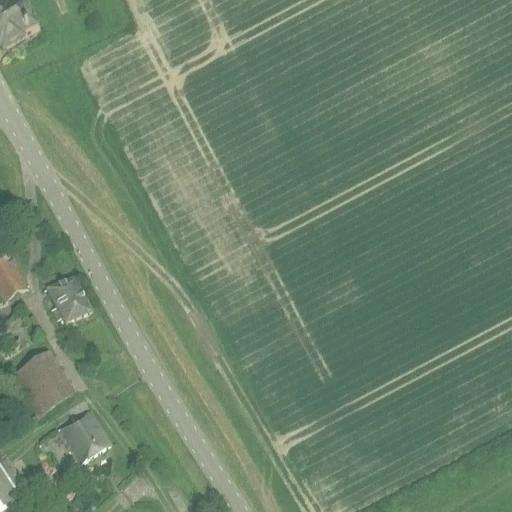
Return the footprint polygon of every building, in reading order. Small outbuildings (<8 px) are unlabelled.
[(5,9),(0,11),(0,40),(4,49),(21,41),(19,37),(33,30),(21,6),(7,13),(5,9)] [(3,250),(0,251),(0,297),(6,307),(29,293),(3,250)] [(67,330),(93,316),(75,282),(62,289),(56,278),(43,286),(57,311),(62,322),(67,330)] [(58,324),(62,322),(57,311),(52,314),(58,324)] [(35,419),(70,397),(42,353),(7,375),(35,419)] [(81,468),(109,451),(88,417),(60,434),(81,468)] [(1,454),(0,454),(0,505),(3,510),(5,510),(6,511),(26,511),(33,508),(27,497),(29,496),(1,454)]
